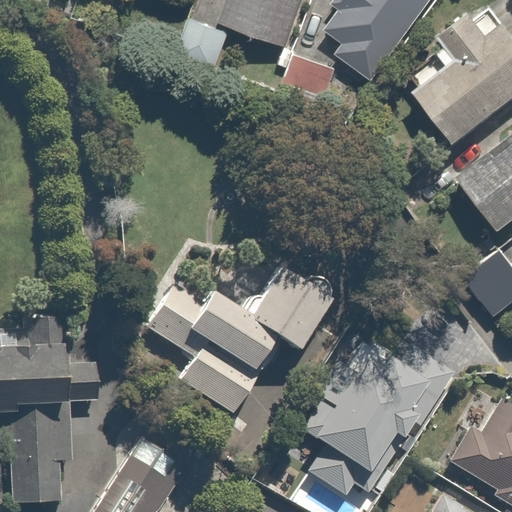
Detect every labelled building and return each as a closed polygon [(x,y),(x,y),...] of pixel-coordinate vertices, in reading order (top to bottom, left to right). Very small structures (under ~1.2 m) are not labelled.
[(306,0),(225,0),(216,25),(287,52),(306,0)] [(374,83),(432,0),(336,0),(331,9),(338,14),(325,31),(342,43),(334,55),(374,83)] [(451,149),(507,108),(511,114),(511,19),(498,0),(494,0),(439,41),(445,50),(402,81),(451,149)] [(227,32),(190,18),(172,65),(209,79),(227,32)] [(338,70),(293,55),(277,103),(322,119),(338,70)] [(502,236),(511,228),(511,133),(456,175),(502,236)] [(494,322),(511,307),(511,266),(500,252),(462,283),(494,322)] [(176,286),(144,334),(191,366),(179,384),(238,425),(286,354),(301,364),(339,309),(282,271),(249,320),(213,296),(206,306),(176,286)] [(346,366),(358,374),(309,446),(322,454),(306,478),(344,503),(356,487),(367,494),(448,373),(410,347),(402,360),(366,335),(346,366)] [(0,430),(20,429),(25,511),(75,511),(69,425),(110,422),(106,369),(0,376),(0,430)] [(496,494),(493,501),(511,511),(511,408),(498,400),(479,435),(469,429),(447,468),(496,494)] [(152,511),(181,466),(138,440),(93,511),(152,511)] [(455,511),(437,502),(431,511),(455,511)]
